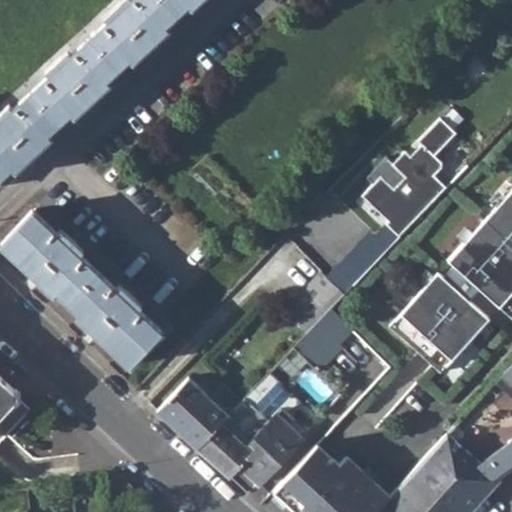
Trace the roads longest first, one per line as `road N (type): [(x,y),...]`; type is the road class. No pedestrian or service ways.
road 1 (residential): [(0,310),(215,511)]
road 2 (residential): [(57,155),(229,0)]
road 3 (residential): [(57,155),(174,279)]
